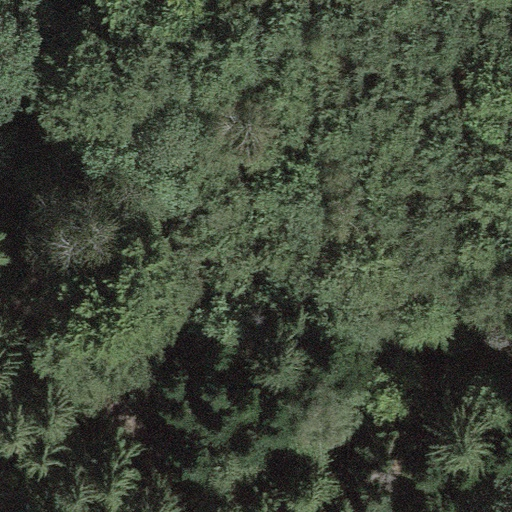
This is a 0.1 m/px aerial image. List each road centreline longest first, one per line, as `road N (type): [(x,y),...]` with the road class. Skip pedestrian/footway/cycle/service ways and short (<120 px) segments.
road 1 (track): [(81,0),(77,131),(93,308),(154,418),(273,511)]
road 2 (track): [(150,0),(77,131)]
